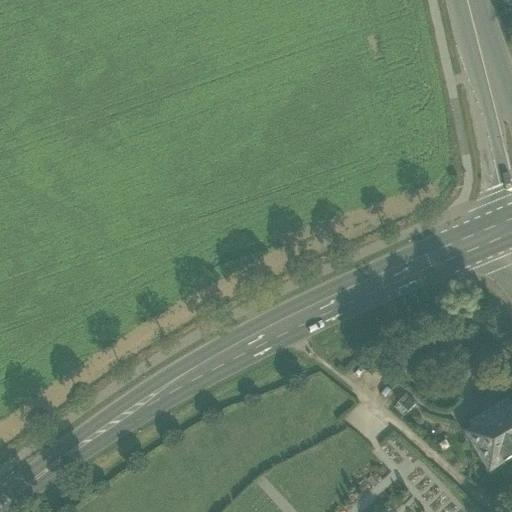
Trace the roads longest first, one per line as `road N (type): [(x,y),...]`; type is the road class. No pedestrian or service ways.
road 1 (secondary): [(511,226),(277,330),(129,411),(0,510)]
road 2 (tertiary): [(466,0),(511,157)]
